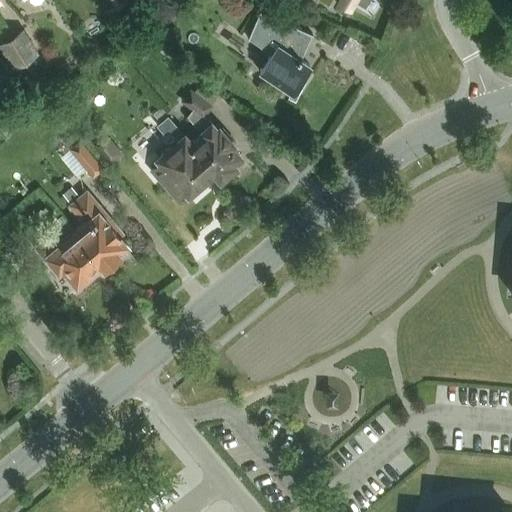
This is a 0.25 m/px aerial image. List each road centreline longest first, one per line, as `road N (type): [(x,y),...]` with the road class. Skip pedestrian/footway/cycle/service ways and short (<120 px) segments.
road 1 (unclassified): [(91,406),(384,158),(496,107)]
road 2 (residential): [(91,406),(0,296)]
